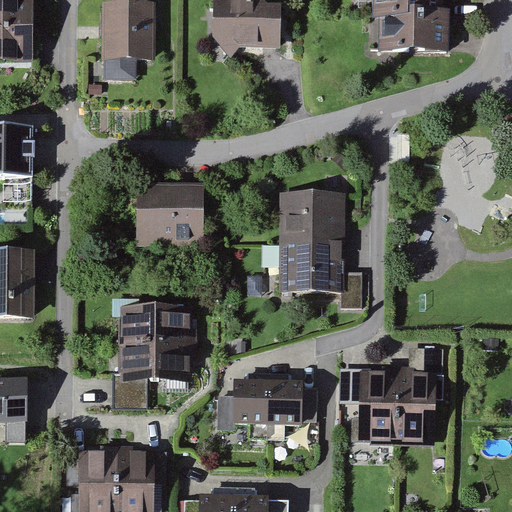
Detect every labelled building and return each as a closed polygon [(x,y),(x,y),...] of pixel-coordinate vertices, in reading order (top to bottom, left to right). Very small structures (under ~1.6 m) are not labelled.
[(280,1),(253,0),(213,0),(213,46),(279,47),(280,1)] [(371,0),(371,25),(377,25),(375,58),(444,60),(445,19),(438,18),(438,0),(371,0)] [(26,6),(0,5),(0,69),(26,70),(26,6)] [(146,11),(96,12),(97,69),(147,69),(146,11)] [(24,134),(0,133),(0,185),(25,185),(24,134)] [(454,142),(457,188),(496,185),(493,139),(454,142)] [(195,192),(131,194),(133,253),(197,252),(195,192)] [(338,196),(276,197),(277,299),(339,298),(338,196)] [(31,257),(0,256),(0,323),(30,324),(31,257)] [(362,311),(363,274),(342,273),(341,310),(362,311)] [(110,324),(111,416),(148,415),(147,387),(191,387),(191,311),(119,312),(120,324),(110,324)] [(432,375),(354,374),(353,446),(431,447),(432,375)] [(303,380),(234,380),(234,396),(218,396),(218,431),(235,431),(235,424),(316,425),(316,391),(303,391),(303,380)] [(0,382),(0,425),(6,425),(6,446),(27,445),(27,382),(0,382)] [(148,511),(150,451),(76,449),(74,511),(148,511)] [(264,511),(264,503),(198,503),(198,511),(264,511)]
